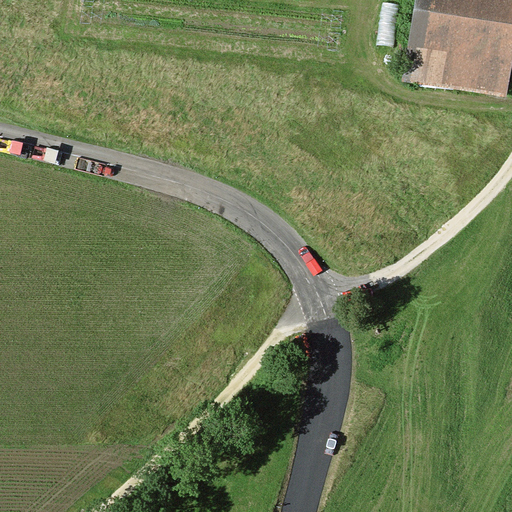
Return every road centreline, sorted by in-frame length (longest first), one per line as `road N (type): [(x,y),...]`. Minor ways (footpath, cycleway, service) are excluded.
road 1 (secondary): [(299,511),(324,400),(328,328),(321,298),(284,241),(204,191),(0,137)]
road 2 (track): [(98,511),(294,313),(409,259),(485,195),(511,159)]
